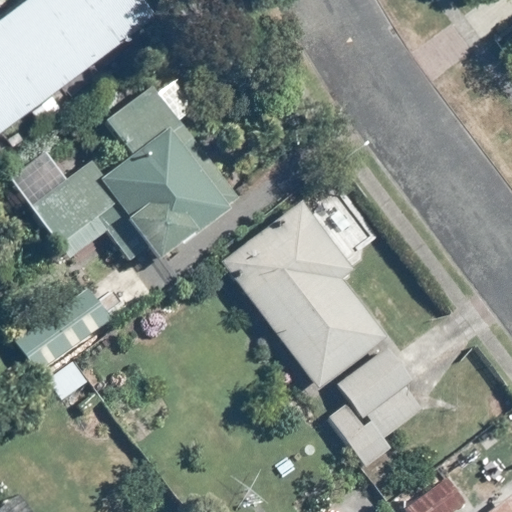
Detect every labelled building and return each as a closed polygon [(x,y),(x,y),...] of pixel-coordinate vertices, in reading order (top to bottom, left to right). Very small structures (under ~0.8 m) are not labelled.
[(0,127),(155,11),(147,0),(16,0),(0,12),(0,127)] [(193,109),(166,72),(97,123),(110,141),(67,173),(48,148),(7,179),(67,259),(103,232),(121,256),(140,241),(157,263),(238,203),(177,121),(193,109)] [(348,266),(299,202),(221,262),(319,389),(385,338),(337,275),(348,266)] [(432,401),(389,345),(337,385),(349,400),(327,417),(365,466),(389,448),(382,440),(432,401)] [(397,505),(402,511),(511,511),(511,480),(477,506),(449,467),(397,505)] [(32,511),(19,490),(0,502),(0,511),(32,511)]
